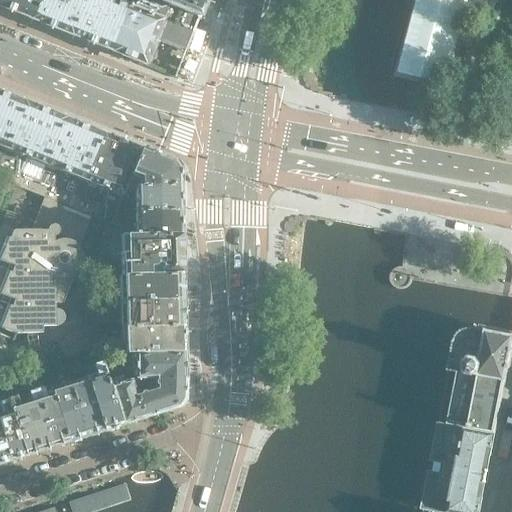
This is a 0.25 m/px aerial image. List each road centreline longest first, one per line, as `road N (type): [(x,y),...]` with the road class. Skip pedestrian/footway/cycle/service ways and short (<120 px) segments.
road 1 (primary): [(215,150),(226,426)]
road 2 (primary): [(226,426),(241,384),(247,158)]
road 3 (unclassified): [(247,158),(511,204)]
road 4 (unclassified): [(511,174),(255,125)]
road 5 (residential): [(226,426),(0,493)]
road 6 (secondary): [(141,110),(0,50)]
road 7 (primary): [(255,125),(276,0)]
road 8 (primary): [(254,0),(224,117)]
